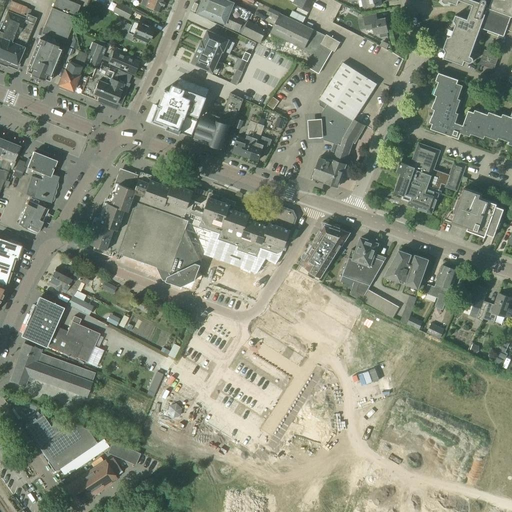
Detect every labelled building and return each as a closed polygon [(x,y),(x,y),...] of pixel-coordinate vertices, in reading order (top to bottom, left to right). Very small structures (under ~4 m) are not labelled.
[(55,0),(52,8),(58,11),(61,0),(55,0)] [(68,0),(67,0),(61,0),(58,11),(63,13),(68,0)] [(63,13),(69,15),(74,3),(68,0),(63,13)] [(141,0),(140,5),(159,12),(164,0),(141,0)] [(203,0),(198,13),(225,24),(224,25),(260,43),(266,31),(247,21),(251,14),(233,5),(234,3),(225,0),(203,0)] [(299,0),(297,5),(309,11),(314,0),(299,0)] [(480,0),(481,0),(480,1),(479,2),(474,0),(472,5),(467,19),(455,15),(455,16),(456,16),(454,21),(453,21),(453,22),(454,22),(455,24),(451,36),(449,37),(447,36),(447,37),(448,38),(446,43),(445,42),(445,43),(446,44),(444,49),(443,48),(443,49),(444,50),(445,52),(443,59),(444,58),(462,65),(464,61),(469,63),(470,63),(471,63),(472,62),(473,61),(473,60),(473,59),(472,58),(471,57),(466,55),(477,25),(480,26),(479,30),(480,28),(488,31),(488,33),(498,36),(494,46),(499,48),(503,36),(504,37),(506,30),(511,32),(511,70),(511,71),(511,72),(511,76),(511,77),(509,81),(511,82),(511,83),(511,87),(511,88),(511,0),(491,0),(489,6),(485,5),(486,3),(486,2),(486,1),(486,0),(485,0),(480,0)] [(0,58),(17,65),(36,18),(27,14),(25,18),(22,17),(26,8),(11,2),(7,11),(0,27),(0,58)] [(69,15),(75,18),(80,5),(74,3),(69,15)] [(248,11),(256,10),(255,3),(247,4),(248,11)] [(112,12),(126,20),(131,11),(117,4),(112,12)] [(30,74),(30,75),(43,80),(43,79),(49,82),(75,18),(69,15),(63,13),(58,11),(52,8),(51,8),(42,30),(38,41),(27,67),(25,72),(30,74)] [(267,15),(277,20),(279,14),(270,9),(267,15)] [(304,50),(313,31),(314,30),(280,13),(279,14),(277,20),(270,33),(304,50)] [(387,36),(384,19),(376,21),(375,15),(364,17),(366,30),(373,29),(374,34),(379,33),(380,38),(387,36)] [(152,30),(132,21),(127,33),(147,42),(147,41),(149,40),(151,36),(150,34),(152,30)] [(208,31),(203,41),(222,50),(223,51),(228,41),(208,31)] [(313,31),(304,50),(315,55),(315,54),(318,49),(321,44),(325,37),(313,31)] [(321,44),(332,51),(334,52),(340,43),(326,35),(325,37),(321,44)] [(199,45),(196,51),(197,52),(217,61),(222,50),(203,41),(202,41),(200,45),(199,45)] [(91,57),(89,64),(97,67),(100,60),(101,56),(104,48),(92,43),(87,55),(91,57)] [(329,56),(332,51),(321,44),(318,49),(329,56)] [(327,60),(329,56),(318,49),(315,54),(327,60)] [(57,85),(72,91),(79,75),(78,75),(87,55),(78,51),(73,63),(68,61),(64,69),(57,85)] [(107,58),(101,56),(100,60),(127,71),(126,72),(133,75),(138,62),(110,51),(107,58)] [(480,64),(493,68),(497,56),(485,51),(480,64)] [(197,52),(192,63),(212,72),(213,72),(217,74),(219,69),(215,67),(217,61),(197,52)] [(242,59),(247,62),(251,54),(245,52),(242,59)] [(313,58),(324,65),(327,60),(315,54),(315,55),(313,58)] [(310,63),(321,70),(324,65),(313,58),(310,63)] [(80,94),(96,101),(97,99),(118,108),(119,106),(120,107),(129,84),(118,79),(117,81),(111,79),(113,73),(117,75),(119,70),(109,66),(109,65),(101,62),(98,70),(95,68),(91,78),(88,76),(80,94)] [(321,70),(310,63),(307,68),(318,74),(321,70)] [(313,178),(325,182),(325,183),(338,187),(346,165),(345,164),(353,142),(355,143),(365,126),(354,119),(377,84),(343,63),(319,100),(327,104),(321,113),(323,140),(333,144),(331,151),(336,153),(333,161),(327,159),(327,158),(322,156),(321,159),(320,158),(313,178)] [(0,79),(6,82),(9,74),(0,71),(0,79)] [(511,117),(502,114),(501,117),(488,112),(488,115),(474,110),(474,113),(468,111),(463,126),(455,123),(458,114),(456,113),(460,100),(458,99),(462,86),(457,84),(458,80),(439,73),(436,81),(438,82),(434,95),(436,96),(432,109),(434,110),(430,123),(432,124),(430,129),(458,139),(461,133),(470,137),(470,134),(484,139),(484,136),(497,141),(498,138),(509,142),(508,144),(511,145),(511,117)] [(153,107),(148,121),(166,128),(166,130),(179,135),(180,133),(191,137),(206,98),(201,96),(198,95),(194,94),(191,93),(187,91),(184,90),(181,89),(175,87),(171,85),(169,92),(164,90),(158,107),(157,106),(156,108),(153,107)] [(228,101),(242,106),(244,100),(242,99),(231,94),(228,101)] [(226,107),(239,112),(242,106),(228,101),(226,107)] [(224,113),(237,118),(239,112),(226,107),(224,113)] [(234,127),(237,118),(224,113),(220,112),(218,117),(213,115),(212,117),(211,119),(204,116),(203,116),(195,138),(208,143),(221,148),(229,126),(234,127)] [(277,117),(274,126),(281,129),(285,120),(277,117)] [(321,119),(307,120),(309,137),(323,136),(321,119)] [(257,127),(258,124),(250,121),(244,139),(239,137),(233,153),(246,157),(246,156),(257,127)] [(257,127),(246,156),(259,161),(266,138),(260,136),(264,126),(258,124),(257,127)] [(19,147),(0,139),(0,189),(4,181),(13,160),(19,147)] [(417,171),(429,176),(431,176),(440,152),(418,144),(412,161),(414,162),(412,167),(418,169),(417,171)] [(31,172),(38,175),(42,177),(43,174),(49,177),(50,174),(55,161),(33,152),(30,160),(27,159),(24,166),(32,170),(31,172)] [(14,170),(22,173),(24,168),(22,167),(24,162),(18,160),(14,170)] [(445,187),(457,192),(467,164),(454,160),(445,187)] [(418,169),(412,167),(400,163),(396,172),(400,174),(394,192),(410,198),(407,206),(431,214),(438,194),(426,190),(429,183),(427,183),(429,176),(417,171),(418,169)] [(96,218),(87,243),(96,246),(94,251),(95,251),(111,257),(112,252),(116,253),(119,254),(120,255),(121,255),(123,256),(127,257),(158,268),(164,281),(165,281),(167,282),(172,284),(182,287),(183,288),(184,288),(186,290),(197,285),(196,282),(197,282),(196,280),(200,270),(202,265),(203,262),(210,241),(258,258),(258,257),(259,258),(261,252),(265,253),(266,250),(277,254),(278,254),(283,251),(288,238),(290,239),(297,219),(298,218),(297,215),(296,215),(294,210),(280,205),(273,209),(270,218),(236,205),(237,203),(170,179),(169,182),(141,172),(139,176),(121,169),(110,200),(107,198),(99,219),(96,218)] [(22,173),(14,170),(12,175),(19,179),(22,173)] [(42,177),(41,179),(30,176),(25,194),(33,197),(50,202),(57,177),(50,174),(49,177),(43,174),(42,177)] [(445,220),(467,228),(466,231),(484,237),(485,234),(493,237),(503,210),(495,207),(496,205),(479,198),(480,194),(464,188),(460,200),(458,199),(452,213),(450,213),(446,219),(445,219),(445,220)] [(16,224),(37,234),(48,209),(28,200),(16,224)] [(298,271),(318,281),(348,234),(326,226),(298,271)] [(0,282),(3,283),(4,284),(17,244),(0,238),(0,282)] [(348,258),(370,266),(373,257),(378,244),(361,238),(356,251),(351,250),(348,258)] [(384,276),(387,277),(387,275),(393,277),(392,279),(401,282),(405,283),(405,284),(412,286),(412,284),(417,286),(416,288),(418,289),(428,260),(415,255),(414,259),(410,257),(411,255),(399,251),(384,276)] [(370,266),(348,258),(342,276),(354,281),(350,294),(361,301),(384,261),(373,257),(370,266)] [(439,299),(450,269),(442,266),(435,284),(436,284),(435,287),(428,284),(424,294),(437,298),(439,299)] [(67,286),(75,290),(80,281),(86,284),(91,276),(76,268),(72,276),(56,268),(52,276),(68,284),(67,286)] [(450,269),(439,299),(435,308),(442,311),(447,296),(448,296),(451,289),(457,271),(450,269)] [(72,297),(75,290),(67,286),(68,284),(52,276),(47,284),(64,293),(64,292),(72,297)] [(96,289),(111,296),(116,286),(102,278),(96,289)] [(482,321),(483,319),(488,303),(482,301),(487,289),(474,285),(467,304),(472,306),(468,316),(482,321)] [(488,303),(483,319),(494,323),(497,315),(504,317),(505,316),(510,318),(511,314),(511,310),(507,308),(511,298),(498,294),(494,305),(488,303)] [(22,335),(38,343),(45,327),(46,327),(54,331),(56,327),(64,309),(39,297),(35,305),(34,304),(24,325),(26,326),(22,335)] [(134,307),(145,313),(151,303),(139,297),(134,307)] [(76,310),(88,316),(88,314),(92,307),(80,301),(76,310)] [(188,320),(193,322),(197,312),(192,310),(188,320)] [(106,321),(115,326),(119,320),(109,315),(106,321)] [(45,327),(38,343),(75,359),(75,357),(88,329),(78,324),(81,319),(73,316),(66,332),(56,327),(54,331),(46,327),(45,327)] [(408,325),(420,331),(424,323),(412,317),(408,325)] [(426,332),(439,339),(444,330),(431,323),(426,332)] [(88,329),(75,357),(86,362),(99,334),(88,329)] [(498,333),(494,345),(500,347),(504,335),(498,333)] [(503,342),(500,350),(494,362),(502,366),(507,354),(505,353),(510,344),(504,341),(503,342)] [(10,381),(24,386),(28,376),(85,397),(94,373),(40,354),(41,350),(23,344),(10,381)] [(479,347),(473,345),(470,351),(476,354),(478,352),(479,347)] [(324,427),(355,435),(355,433),(368,436),(375,409),(363,406),(362,408),(330,400),(324,427)] [(511,511),(511,428),(403,401),(374,511),(511,511)] [(26,424),(25,427),(55,472),(96,446),(85,428),(73,423),(66,427),(60,418),(51,424),(43,412),(26,424)] [(112,441),(106,453),(114,456),(119,444),(113,442),(112,441)] [(119,444),(114,456),(119,458),(124,447),(119,444)] [(124,447),(119,458),(123,460),(128,448),(124,447)] [(128,448),(123,460),(128,462),(134,451),(130,449),(128,448)] [(134,451),(128,462),(135,465),(139,456),(140,454),(134,451)] [(66,487),(76,503),(114,478),(104,462),(66,487)] [(190,482),(193,479),(184,470),(180,474),(190,482)]
